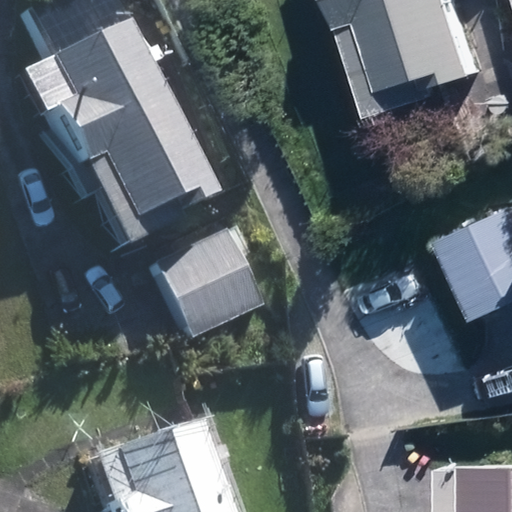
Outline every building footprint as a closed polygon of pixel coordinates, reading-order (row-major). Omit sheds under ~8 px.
[(105,0),(58,0),(21,17),(42,62),(8,78),(31,126),(46,119),(106,248),(200,204),(105,0)] [(340,0),(378,113),(478,80),(451,0),(340,0)] [(511,208),(441,241),(477,318),(511,301),(511,208)] [(216,229),(145,265),(184,342),(255,307),(216,229)] [(217,511),(191,429),(81,464),(96,511),(217,511)] [(511,511),(511,460),(448,460),(447,511),(511,511)]
